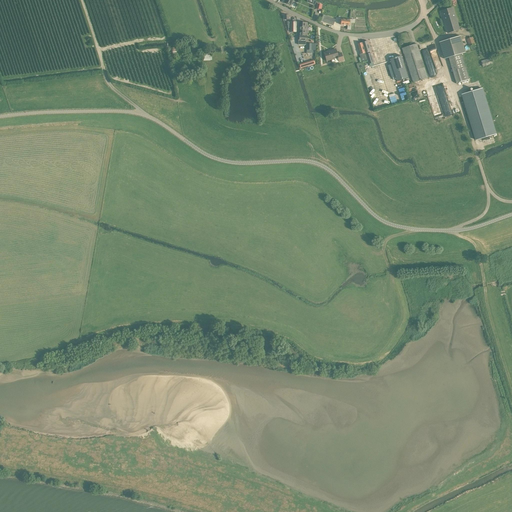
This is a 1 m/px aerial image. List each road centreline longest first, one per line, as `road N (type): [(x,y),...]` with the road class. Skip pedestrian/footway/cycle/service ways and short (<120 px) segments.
road 1 (unclassified): [(0,116),(143,114),(218,159),(321,165),(381,220),(414,229),(470,228),(511,214)]
road 2 (unclassified): [(420,0),(422,15),(410,27),(365,36),(325,28),(269,0)]
road 3 (track): [(455,230),(475,244),(511,385)]
road 4 (track): [(81,0),(108,83),(143,114)]
road 5 (track): [(511,458),(404,511)]
